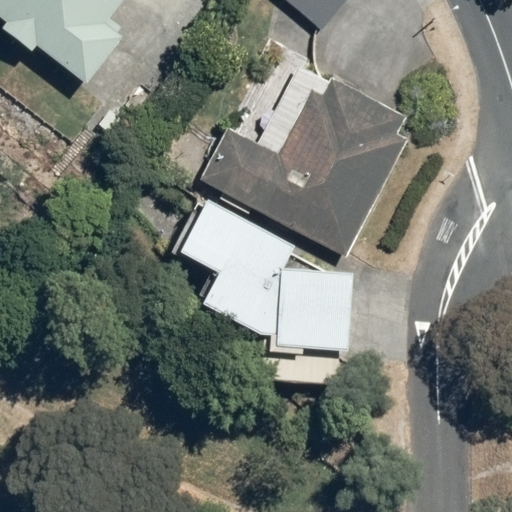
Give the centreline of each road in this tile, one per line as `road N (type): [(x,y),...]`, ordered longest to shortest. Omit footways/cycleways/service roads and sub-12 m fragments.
road 1 (residential): [(443,511),(440,342),(449,287),(483,210),(511,190)]
road 2 (track): [(290,511),(224,493),(93,434),(0,374)]
